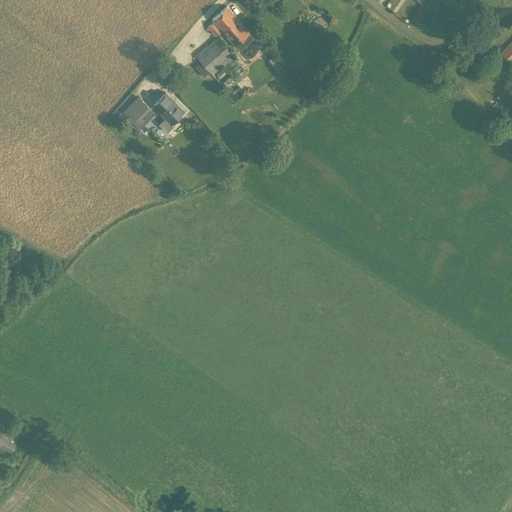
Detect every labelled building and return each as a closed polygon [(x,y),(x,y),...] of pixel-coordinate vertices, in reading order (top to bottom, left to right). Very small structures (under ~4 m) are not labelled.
[(242,0),(242,1),(253,12),(261,4),(257,0),(242,0)] [(212,20),(214,22),(208,28),(216,37),(222,31),(234,45),(250,32),(227,6),(212,20)] [(196,56),(212,75),(216,80),(227,71),(222,66),(233,56),(217,37),(196,56)] [(511,40),(500,53),(509,62),(511,59),(511,40)] [(481,72),(489,80),(497,72),(489,64),(481,72)] [(173,126),(170,124),(184,111),(166,93),(152,106),(165,118),(159,124),(167,132),(173,126)] [(140,129),(156,113),(138,96),(123,112),(140,129)] [(0,449),(8,454),(18,437),(5,429),(6,427),(0,424),(0,449)]
